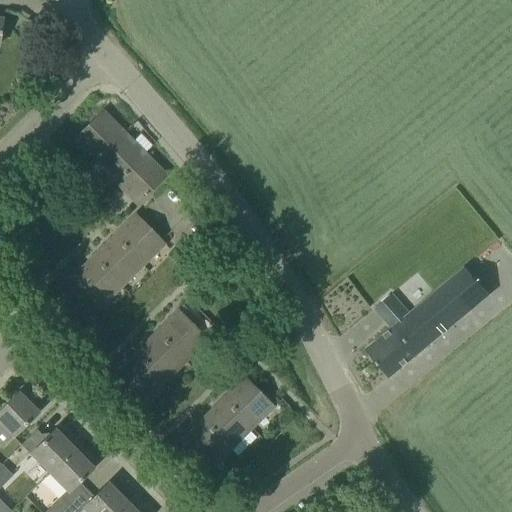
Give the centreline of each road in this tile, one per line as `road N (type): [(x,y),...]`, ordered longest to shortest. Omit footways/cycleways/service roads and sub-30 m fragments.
road 1 (residential): [(360,437),(240,212),(104,56)]
road 2 (residential): [(194,511),(6,332)]
road 3 (residential): [(0,155),(104,56)]
road 4 (residential): [(248,511),(360,437)]
